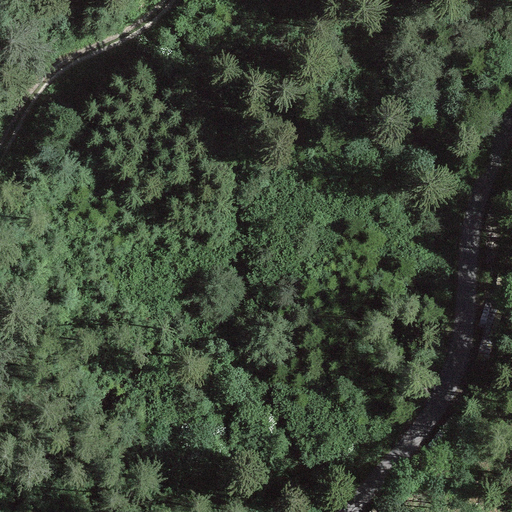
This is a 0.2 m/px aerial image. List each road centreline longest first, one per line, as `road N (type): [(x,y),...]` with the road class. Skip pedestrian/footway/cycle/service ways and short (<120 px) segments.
road 1 (unclassified): [(349,511),(426,422),(456,368),(476,201),(511,120)]
road 2 (track): [(178,0),(75,57),(0,186)]
